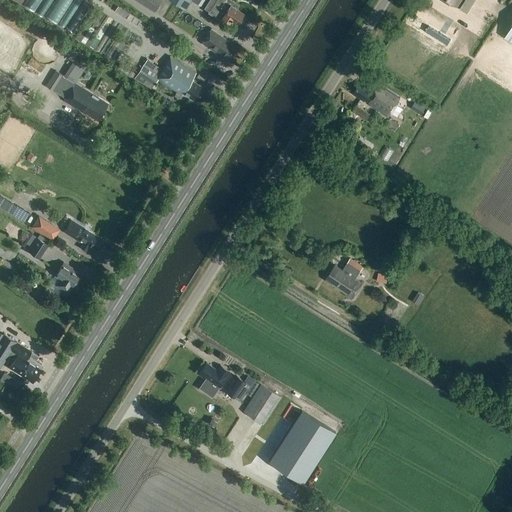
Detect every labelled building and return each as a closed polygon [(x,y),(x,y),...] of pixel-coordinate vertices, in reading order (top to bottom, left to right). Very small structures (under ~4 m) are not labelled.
[(27,0),(22,10),(28,14),(35,0),(27,0)] [(161,0),(133,0),(153,13),(161,0)] [(241,17),(242,18),(245,14),(243,13),(243,12),(236,8),(239,4),(232,0),(172,0),(185,8),(186,6),(189,0),(193,0),(210,11),(208,13),(219,20),(221,17),(229,22),(231,20),(237,24),(241,17)] [(229,60),(238,47),(211,28),(201,43),(220,56),(221,55),(229,60)] [(195,102),(204,88),(191,79),(196,72),(170,56),(156,78),(181,95),(182,93),(195,102)] [(435,70),(440,72),(444,63),(439,60),(435,70)] [(158,73),(144,64),(134,79),(151,90),(157,80),(155,79),(158,73)] [(132,79),(135,74),(120,65),(117,70),(132,79)] [(67,78),(63,76),(55,71),(52,76),(46,85),(58,93),(67,78)] [(74,83),(67,78),(58,93),(64,97),(63,100),(97,120),(107,103),(75,82),(74,83)] [(400,97),(376,82),(371,90),(360,83),(353,94),(388,116),(391,112),(397,116),(403,107),(396,103),(400,97)] [(415,101),(411,107),(422,114),(426,108),(415,101)] [(367,120),(371,114),(357,105),(353,111),(367,120)] [(372,150),(369,155),(375,158),(378,153),(372,150)] [(23,222),(29,213),(17,206),(12,215),(23,222)] [(0,209),(0,220),(7,224),(12,216),(0,209)] [(97,250),(103,240),(79,225),(71,237),(84,245),(83,246),(94,253),(96,249),(97,250)] [(39,258),(47,246),(35,239),(27,251),(39,258)] [(71,262),(91,268),(93,260),(80,255),(82,249),(72,245),(70,251),(74,253),(71,262)] [(356,278),(364,266),(351,258),(343,270),(335,265),(326,279),(346,293),(345,294),(352,299),(363,283),(356,278)] [(72,287),(80,274),(74,269),(74,268),(64,261),(54,275),(60,279),(56,285),(66,291),(69,285),(72,287)] [(379,273),(377,281),(387,283),(388,275),(379,273)] [(49,299),(59,291),(47,276),(37,284),(49,299)] [(418,305),(424,297),(418,292),(412,301),(418,305)] [(0,365),(4,360),(10,364),(9,366),(32,382),(43,365),(36,360),(39,355),(15,341),(16,341),(3,333),(0,337),(0,365)] [(216,370),(206,362),(198,374),(217,388),(229,371),(220,365),(216,370)] [(249,375),(244,381),(246,382),(245,383),(250,385),(254,378),(249,375)] [(237,376),(227,391),(226,393),(239,401),(250,385),(245,383),(246,382),(237,376)] [(263,424),(281,397),(261,385),(244,412),(263,424)]
